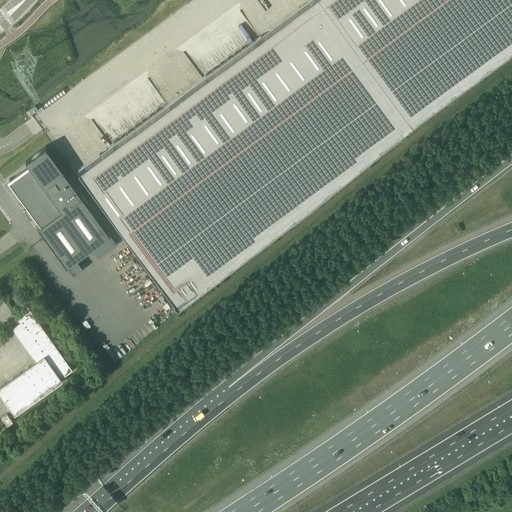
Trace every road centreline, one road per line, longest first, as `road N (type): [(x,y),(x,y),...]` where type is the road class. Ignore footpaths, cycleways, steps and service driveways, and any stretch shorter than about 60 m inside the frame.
road 1 (motorway): [(511,160),(272,346),(234,390)]
road 2 (motorway): [(511,323),(243,511)]
road 3 (motorway): [(511,230),(382,293),(234,390)]
road 4 (motorway): [(353,511),(511,416)]
road 5 (motorway): [(234,390),(95,511)]
